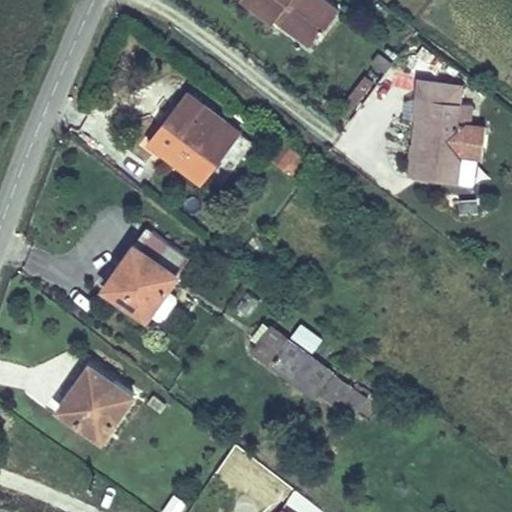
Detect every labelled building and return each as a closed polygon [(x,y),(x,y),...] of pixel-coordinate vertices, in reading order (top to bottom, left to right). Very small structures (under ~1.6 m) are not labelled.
[(280,17),(314,42),(336,13),(317,0),(238,0),(272,26),(280,17)] [(280,17),(272,26),(306,52),(314,42),(280,17)] [(236,129),(191,94),(155,143),(199,177),(236,129)] [(452,95),(414,94),(412,112),(418,115),(417,177),(459,177),(459,118),(451,118),(452,95)] [(105,297),(143,326),(184,273),(146,243),(105,297)] [(248,317),(258,298),(245,291),(234,310),(248,317)] [(299,321),(291,335),(315,350),(323,336),(299,321)] [(266,336),(251,355),(346,428),(361,407),(266,336)] [(63,418),(99,446),(132,405),(96,375),(63,418)] [(173,492),(160,511),(180,511),(187,500),(173,492)]
